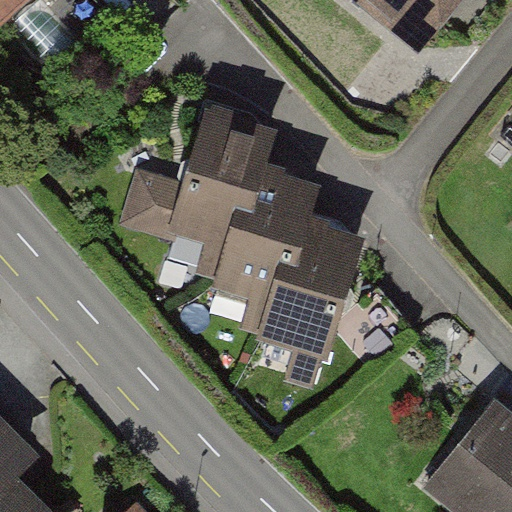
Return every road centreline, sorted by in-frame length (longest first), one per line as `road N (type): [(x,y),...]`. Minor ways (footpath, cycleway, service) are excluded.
road 1 (secondary): [(275,511),(0,215)]
road 2 (residential): [(385,210),(220,44)]
road 3 (residential): [(511,48),(385,210)]
road 4 (residential): [(385,210),(511,351)]
